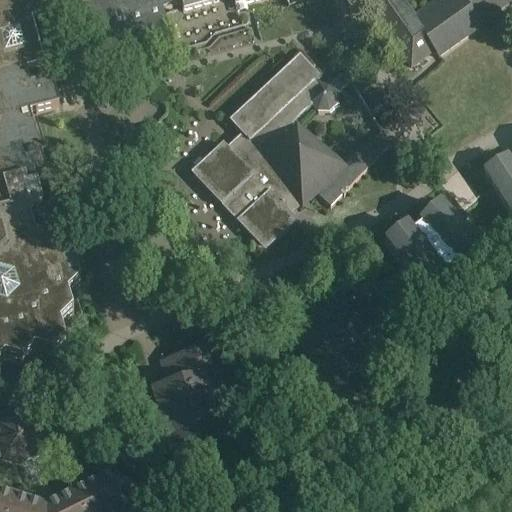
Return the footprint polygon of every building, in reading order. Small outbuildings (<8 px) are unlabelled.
[(0,0),(0,84),(27,77),(28,79),(47,74),(34,30),(52,24),(44,0),(0,0)] [(44,0),(52,24),(56,37),(52,38),(52,39),(86,29),(159,8),(172,4),(171,0),(44,0)] [(171,0),(172,4),(181,1),(184,10),(216,0),(233,0),(235,5),(241,4),(252,0),(286,0),(287,1),(288,0),(171,0)] [(511,0),(361,0),(409,66),(411,70),(434,54),(439,61),(440,60),(440,59),(480,31),(481,30),(478,26),(487,19),(488,20),(511,2),(511,0)] [(159,8),(86,29),(94,56),(166,35),(159,8)] [(27,77),(0,84),(0,223),(14,219),(7,193),(14,190),(15,191),(17,190),(16,190),(24,187),(27,197),(30,196),(30,195),(38,193),(47,190),(47,191),(50,190),(44,170),(42,171),(39,163),(44,162),(43,160),(42,160),(34,134),(36,134),(35,131),(34,132),(30,118),(36,116),(37,119),(60,112),(53,88),(69,83),(67,76),(65,69),(61,70),(52,39),(52,38),(56,37),(52,24),(34,30),(47,74),(28,79),(27,77)] [(300,66),(234,128),(245,141),(238,148),(231,155),(227,151),(199,177),(224,204),(220,208),(222,210),(223,209),(238,225),(237,226),(239,228),(243,224),(266,249),(294,222),(288,215),(298,205),(263,160),(296,129),(293,127),(313,109),(311,106),(311,95),(318,88),(315,85),(317,83),(314,81),(300,66)] [(330,88),(319,87),(318,88),(311,95),(311,106),(313,109),(318,115),(330,115),(338,107),(338,96),(352,84),(345,74),(330,88)] [(343,169),(297,128),(296,129),(263,160),(298,205),(303,211),(304,209),(304,208),(316,197),(331,211),(391,149),(387,142),(383,136),(343,169)] [(511,169),(508,162),(484,177),(511,221),(511,169)] [(7,193),(14,219),(0,223),(0,371),(5,365),(23,370),(35,357),(53,361),(66,347),(61,330),(74,317),(69,300),(82,287),(76,268),(59,264),(54,246),(36,242),(32,226),(44,213),(38,193),(30,195),(30,196),(27,197),(24,187),(16,190),(17,190),(15,191),(14,190),(7,193)] [(420,229),(424,233),(466,278),(476,287),(495,268),(440,210),(420,229)] [(456,296),(451,290),(414,240),(408,232),(386,248),(434,313),(456,296)] [(451,290),(466,278),(424,233),(418,237),(414,240),(451,290)] [(365,301),(306,321),(315,345),(299,350),(300,351),(302,351),(325,421),(323,422),(324,424),(353,414),(342,381),(364,373),(367,382),(390,375),(389,373),(387,374),(364,304),(366,303),(365,301)] [(220,349),(160,366),(167,391),(152,395),(152,397),(155,396),(175,467),(173,468),(173,470),(203,462),(194,428),(216,422),(218,431),(242,424),(241,423),(239,423),(218,352),(221,351),(220,349)] [(34,429),(17,424),(1,432),(0,435),(0,458),(4,466),(22,471),(38,463),(43,445),(34,429)] [(63,511),(17,511),(16,511),(17,511),(15,510),(14,511),(0,506),(0,511),(128,511),(126,508),(128,501),(121,499),(114,485),(101,492),(100,491),(98,492),(99,493),(74,507),(73,506),(71,507),(72,508),(63,511)]
